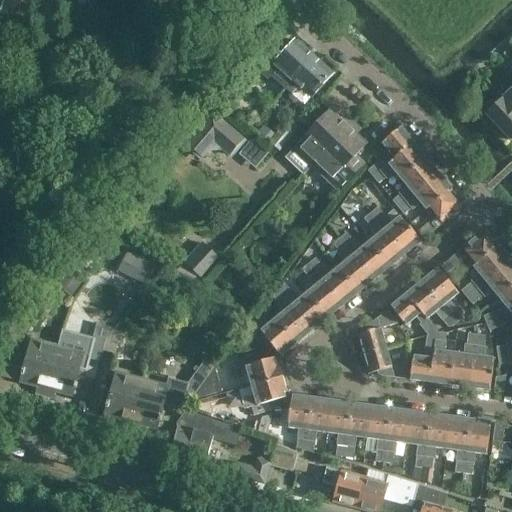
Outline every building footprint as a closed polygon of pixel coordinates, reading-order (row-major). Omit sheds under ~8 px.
[(273,65),(274,66),(270,71),(281,80),(278,84),(285,90),(313,58),(295,41),(273,65)] [(313,58),(285,90),(288,93),(295,85),(310,98),(332,74),(313,58)] [(511,89),(502,99),(511,109),(511,89)] [(237,105),(222,93),(213,104),(228,116),(237,105)] [(511,109),(502,99),(486,114),(510,140),(511,138),(511,109)] [(330,110),(285,158),(303,176),(311,167),(311,166),(353,121),(347,114),(341,120),(330,110)] [(211,113),(183,146),(201,162),(214,145),(229,158),(244,140),(211,113)] [(311,166),(311,167),(338,192),(364,164),(354,155),(365,144),(355,134),(361,128),(353,121),(311,166)] [(268,143),(280,152),(292,136),(281,128),(268,143)] [(368,172),(372,178),(412,144),(399,128),(398,130),(381,143),(390,154),(383,159),(368,172)] [(267,154),(251,141),(239,155),(254,169),(267,154)] [(412,144),(372,178),(378,185),(385,179),(386,180),(395,173),(401,180),(425,160),(412,144)] [(392,202),(398,209),(438,175),(425,160),(401,180),(407,187),(398,194),(399,196),(392,202)] [(438,175),(398,209),(404,216),(411,210),(412,211),(421,204),(426,211),(451,191),(438,175)] [(433,220),(418,233),(424,240),(436,230),(461,209),(448,194),(451,191),(426,211),(433,220)] [(378,208),(371,214),(405,256),(421,242),(400,217),(392,224),(385,216),(384,217),(378,208)] [(376,237),(369,243),(389,268),(405,256),(371,214),(364,220),(370,228),(369,229),(376,237)] [(347,234),(340,240),(373,281),(389,268),(369,243),(361,249),(355,241),(354,242),(347,234)] [(481,234),(441,267),(447,275),(462,262),(461,260),(465,257),(473,268),(498,247),(497,246),(494,249),(481,234)] [(345,262),(338,268),(358,293),(373,281),(340,240),(333,245),(340,254),(338,255),(345,262)] [(202,245),(177,272),(197,282),(201,279),(218,260),(202,245)] [(461,292),(466,299),(510,262),(498,247),(473,268),(479,275),(470,282),(472,283),(461,292)] [(133,272),(151,282),(160,265),(142,256),(133,272)] [(316,259),(309,265),(342,306),(358,293),(338,268),(330,274),(324,267),(322,268),(316,259)] [(511,264),(510,262),(466,299),(472,306),(483,297),(484,298),(492,291),(498,298),(511,286),(511,264)] [(313,288),(306,294),(327,319),(342,306),(309,265),(301,271),(308,279),(307,280),(313,288)] [(438,269),(422,282),(456,324),(463,319),(456,311),(456,310),(449,302),(458,294),(438,269)] [(84,281),(68,270),(56,286),(71,297),(84,281)] [(422,282),(407,294),(427,319),(435,313),(442,322),(448,329),(452,327),(456,324),(422,282)] [(262,293),(248,283),(238,297),(252,307),(262,293)] [(285,284),(278,290),(311,331),(327,319),(306,294),(299,300),(293,292),(291,293),(285,284)] [(483,317),(486,325),(511,312),(511,286),(498,298),(506,308),(483,317)] [(282,313),(275,319),(296,344),(311,331),(278,290),(274,293),(272,297),(277,304),(276,305),(282,313)] [(407,294),(391,307),(406,326),(416,318),(421,324),(419,326),(428,337),(436,334),(437,334),(426,320),(427,319),(407,294)] [(387,310),(358,335),(363,354),(386,348),(380,328),(398,324),(387,310)] [(511,312),(486,325),(489,332),(511,322),(511,312)] [(261,347),(268,341),(280,357),(296,344),(275,319),(268,325),(262,317),(253,324),(257,328),(250,334),(261,347)] [(108,328),(101,351),(113,354),(119,333),(108,328)] [(57,347),(45,390),(73,397),(77,385),(74,384),(82,355),(89,356),(93,341),(63,332),(59,348),(57,347)] [(412,356),(409,380),(429,383),(436,334),(428,337),(426,337),(425,351),(427,351),(426,358),(412,356)] [(436,334),(429,383),(449,386),(454,354),(444,352),(446,343),(445,342),(446,334),(437,334),(436,334)] [(454,354),(449,386),(469,388),(476,335),(468,334),(466,345),(465,345),(463,355),(454,354)] [(476,335),(469,388),(489,391),(494,359),(484,358),(486,348),(484,348),(485,337),(476,335)] [(21,369),(17,382),(45,390),(57,347),(31,340),(23,370),(21,369)] [(496,348),(497,356),(511,353),(511,343),(505,345),(506,347),(496,348)] [(386,348),(363,354),(368,374),(405,379),(407,364),(391,368),(386,348)] [(7,351),(0,377),(14,381),(21,355),(7,351)] [(511,353),(497,356),(499,366),(509,365),(509,366),(511,365),(511,353)] [(249,378),(251,384),(282,377),(277,357),(256,362),(255,356),(239,361),(240,367),(236,368),(237,370),(235,370),(238,381),(249,378)] [(195,393),(200,387),(206,378),(195,372),(186,384),(182,390),(188,394),(192,397),(195,393)] [(141,380),(116,374),(108,403),(105,403),(102,416),(130,423),(141,380)] [(282,377),(251,384),(252,387),(238,390),(240,396),(227,399),(231,417),(246,413),(245,410),(252,408),(254,416),(270,412),(267,402),(287,397),(282,377)] [(496,379),(494,392),(503,393),(505,377),(496,379)] [(142,380),(130,423),(158,431),(161,417),(159,417),(163,404),(178,408),(188,394),(182,390),(186,384),(169,380),(167,387),(142,380)] [(215,386),(203,390),(205,397),(217,394),(215,386)] [(291,396),(291,397),(287,428),(298,429),(297,440),(296,449),(304,452),(312,399),(291,396)] [(312,399),(304,452),(313,454),(314,443),(315,443),(317,432),(327,433),(331,401),(312,399)] [(331,401),(327,433),(338,435),(336,457),(344,458),(351,404),(331,401)] [(351,404),(344,458),(353,460),(354,449),(355,449),(356,437),(367,439),(371,407),(351,404)] [(211,417),(226,423),(230,413),(214,407),(211,417)] [(371,407),(367,439),(377,440),(376,451),(377,451),(375,463),(383,464),(391,409),(371,407)] [(391,409),(383,464),(392,465),(394,454),(395,454),(396,443),(406,444),(410,412),(391,409)] [(410,412),(406,444),(417,446),(416,457),(415,468),(414,468),(412,479),(421,482),(430,415),(410,412)] [(177,423),(167,458),(202,468),(211,438),(233,445),(237,431),(215,423),(183,415),(177,423)] [(430,415),(421,482),(430,485),(432,470),(433,459),(434,459),(435,448),(446,449),(450,417),(430,415)] [(258,433),(266,436),(270,424),(271,417),(262,419),(258,433)] [(450,417),(446,449),(457,451),(455,462),(456,462),(455,474),(462,475),(470,420),(450,417)] [(470,420),(462,475),(472,476),(473,464),(474,465),(475,454),(486,455),(490,423),(470,420)] [(251,421),(248,430),(257,433),(260,424),(251,421)] [(504,426),(495,425),(492,442),(502,443),(504,426)] [(275,445),(269,467),(281,470),(286,449),(275,445)] [(286,449),(281,470),(293,473),(297,453),(286,449)] [(234,477),(252,482),(255,470),(238,465),(234,477)] [(336,469),(332,467),(331,470),(326,468),(322,484),(337,488),(333,503),(356,509),(364,478),(336,470),(336,469)] [(364,478),(356,509),(366,511),(379,511),(383,498),(411,506),(410,508),(411,508),(412,505),(418,485),(418,484),(388,476),(386,484),(364,478)] [(418,485),(412,505),(423,508),(421,511),(455,511),(443,509),(447,496),(428,489),(418,485)]
